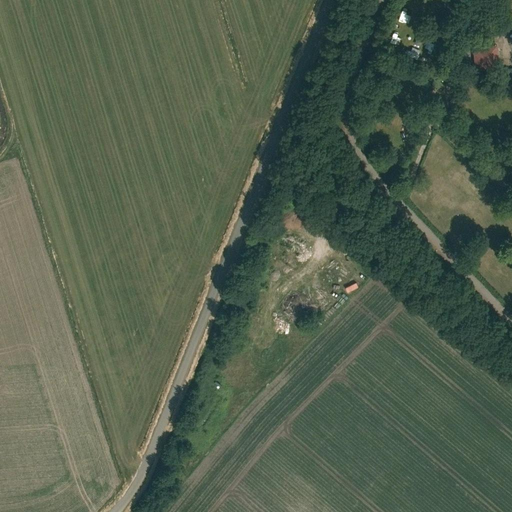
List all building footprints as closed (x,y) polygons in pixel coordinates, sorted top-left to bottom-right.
[(480,53),(476,61),(476,69),(499,67),(498,59),(492,52),(492,45),(479,47),(480,53)] [(404,69),(406,63),(395,60),(393,66),(404,69)] [(423,73),(421,80),(431,84),(434,77),(423,73)] [(446,153),(452,149),(444,139),(439,143),(446,153)] [(495,279),(511,262),(505,257),(489,273),(495,279)]
